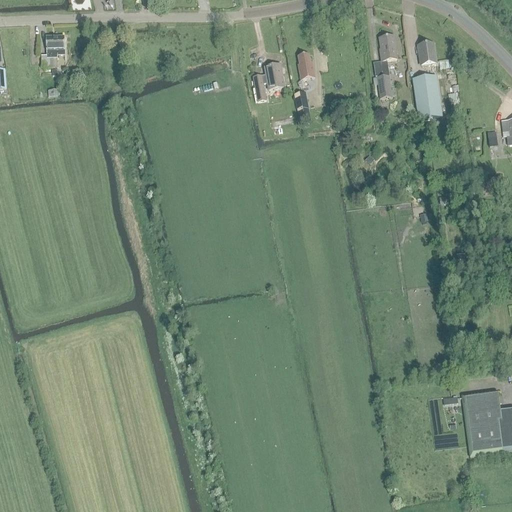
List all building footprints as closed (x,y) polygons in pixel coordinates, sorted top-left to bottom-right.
[(47,38),(47,54),(42,55),(42,67),(56,66),(56,53),(64,53),(64,38),(47,38)] [(393,38),(379,40),(381,54),(379,55),(380,64),(373,65),(375,79),(377,78),(380,101),(392,100),(387,63),(396,61),(393,38)] [(436,65),(433,45),(418,47),(421,67),(436,65)] [(297,66),(300,81),(313,78),(311,63),(309,64),(308,56),(297,58),(298,66),(297,66)] [(284,89),(279,66),(263,69),(265,81),(261,81),(261,78),(252,80),(255,99),(265,97),(263,87),(266,86),(268,92),(284,89)] [(419,122),(441,119),(435,79),(413,82),(419,122)] [(308,110),(305,94),(294,96),(297,112),(308,110)] [(278,128),(275,128),(277,140),(295,137),(290,111),(275,114),(278,128)] [(501,140),(507,140),(507,148),(511,147),(511,122),(499,123),(501,140)] [(262,135),(265,137),(270,129),(267,127),(262,135)] [(368,157),(364,162),(368,166),(373,161),(368,157)] [(450,198),(438,198),(438,208),(451,207),(450,198)] [(464,255),(456,256),(456,264),(465,262),(464,255)] [(511,410),(500,412),(497,391),(461,397),(470,458),(505,453),(511,452),(511,410)]
